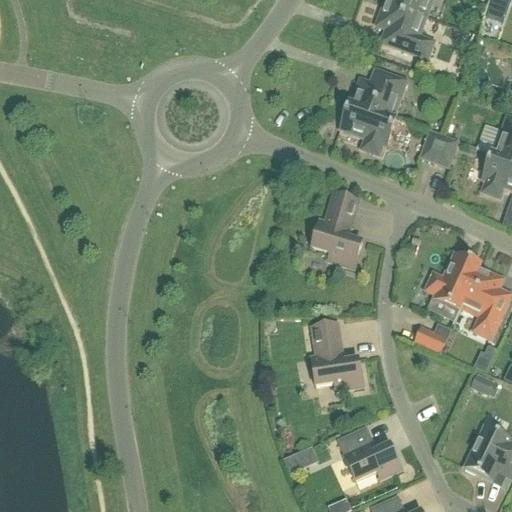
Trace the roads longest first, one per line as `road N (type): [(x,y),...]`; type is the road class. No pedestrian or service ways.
road 1 (unclassified): [(138,511),(118,386),(118,312),(162,160)]
road 2 (residential): [(413,204),(387,294),(386,342),(405,416),(447,511)]
road 3 (residential): [(413,204),(239,138)]
road 4 (unclassified): [(145,104),(0,74)]
